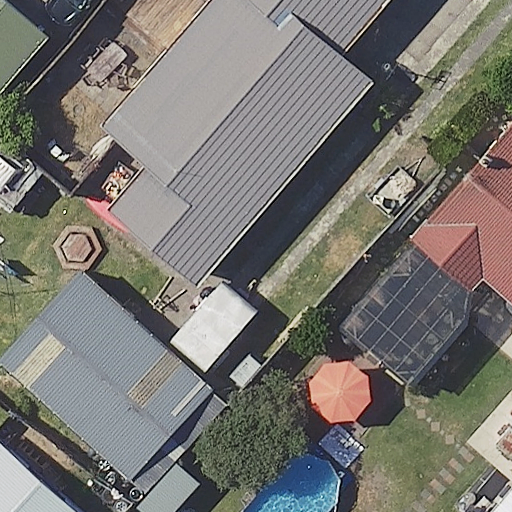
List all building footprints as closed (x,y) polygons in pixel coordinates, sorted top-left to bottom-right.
[(14,0),(0,0),(0,118),(65,41),(14,0)] [(125,214),(218,292),(389,88),(363,66),(418,0),(228,0),(116,134),(160,171),(125,214)] [(511,148),(432,242),(492,293),(500,284),(511,294),(511,148)] [(93,274),(11,362),(155,495),(237,406),(93,274)] [(91,511),(4,436),(0,440),(0,511),(91,511)] [(370,511),(387,491),(325,440),(275,501),(288,511),(370,511)] [(190,467),(153,509),(156,511),(187,511),(211,486),(190,467)]
